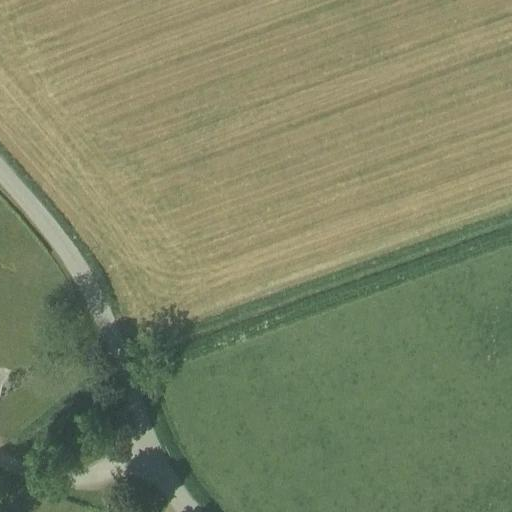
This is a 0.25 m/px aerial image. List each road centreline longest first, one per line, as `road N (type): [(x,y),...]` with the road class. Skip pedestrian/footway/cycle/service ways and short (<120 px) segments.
road 1 (unclassified): [(148,453),(93,297),(0,171)]
road 2 (unclassified): [(0,461),(75,481),(148,453)]
